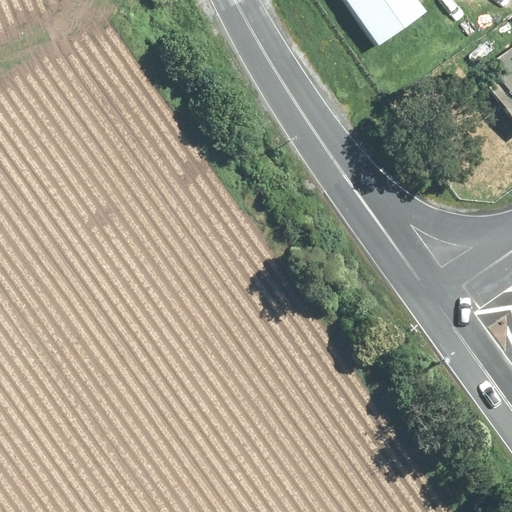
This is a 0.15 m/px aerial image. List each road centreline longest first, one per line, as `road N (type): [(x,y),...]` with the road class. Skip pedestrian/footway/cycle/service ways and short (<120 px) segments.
road 1 (secondary): [(238,0),(350,183)]
road 2 (secondary): [(350,183),(433,227),(511,228)]
road 3 (secondary): [(350,183),(434,304)]
road 4 (secondary): [(434,304),(511,406)]
